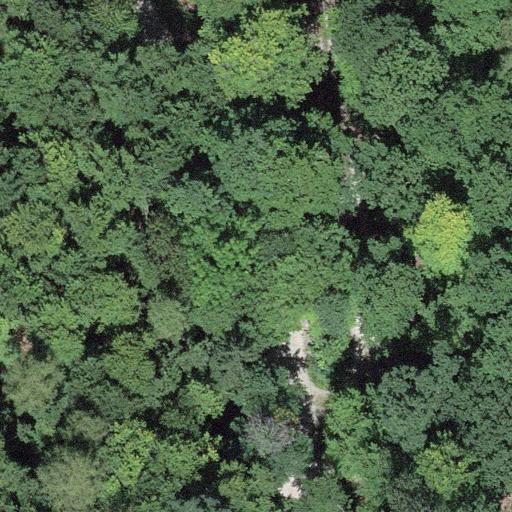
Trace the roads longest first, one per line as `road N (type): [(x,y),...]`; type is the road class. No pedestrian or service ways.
road 1 (track): [(308,511),(293,375),(201,122),(129,0)]
road 2 (track): [(309,507),(350,412),(371,305),(313,0)]
